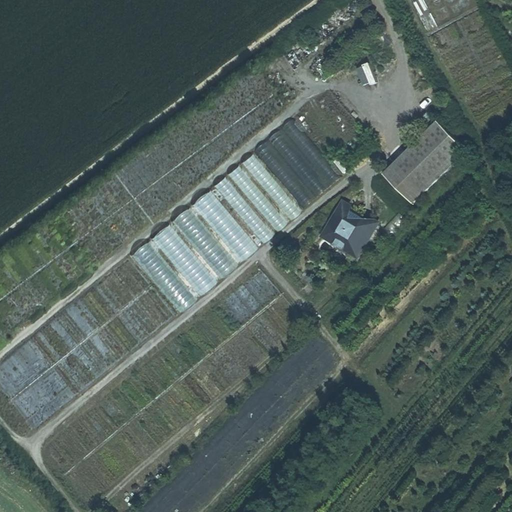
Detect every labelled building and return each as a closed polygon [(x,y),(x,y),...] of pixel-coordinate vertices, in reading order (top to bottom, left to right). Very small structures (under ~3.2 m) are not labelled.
[(261,241),(345,177),(299,116),(256,148),(257,150),(216,181),(261,241)] [(441,122),(386,174),(414,204),(469,153),(441,122)] [(174,218),(220,277),(255,249),(252,245),(255,242),(212,187),(192,203),(192,204),(174,218)] [(361,213),(343,201),(322,239),(361,261),(382,224),(361,213)] [(133,482),(118,495),(122,499),(136,486),(133,482)]
